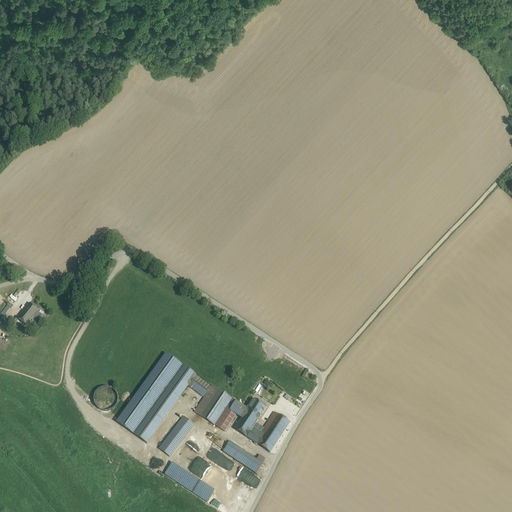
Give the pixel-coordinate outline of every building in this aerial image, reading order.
[(38,310),(30,303),(29,304),(27,302),(23,307),(25,309),(25,310),(33,317),(36,319),(40,314),(37,311),(38,310)] [(25,310),(18,319),(26,326),(33,317),(25,310)] [(211,387),(166,355),(117,423),(147,445),(188,387),(204,398),(211,387)] [(236,401),(212,386),(204,398),(195,412),(218,428),(236,401)] [(117,404),(118,400),(117,395),(114,391),(110,389),(105,388),(101,389),(97,391),(95,395),(94,400),(95,404),(97,408),(101,411),(106,412),(110,411),(114,408),(117,404)] [(266,407),(254,400),(248,409),(247,410),(259,418),(266,407)] [(261,433),(253,427),(259,418),(247,410),(248,409),(236,401),(218,428),(224,432),(236,415),(242,419),(234,430),(246,438),(246,437),(254,443),(254,444),(257,446),(258,445),(267,431),(264,429),(261,433)] [(267,431),(258,445),(269,453),(290,422),(278,415),(274,420),(267,431)] [(183,418),(159,450),(169,457),(193,425),(183,418)] [(271,418),(264,429),(267,431),(274,420),(271,418)] [(229,443),(223,452),(227,455),(233,446),(229,443)] [(233,446),(227,455),(235,460),(240,451),(233,446)] [(240,451),(235,460),(238,462),(244,453),(240,451)] [(256,461),(244,453),(238,462),(256,474),(262,465),(256,461)] [(259,455),(256,461),(262,465),(265,459),(259,455)] [(198,474),(204,476),(208,466),(203,463),(198,474)] [(213,493),(171,465),(165,475),(207,503),(213,493)] [(247,484),(250,485),(249,488),(258,490),(260,481),(250,478),(247,484)]
